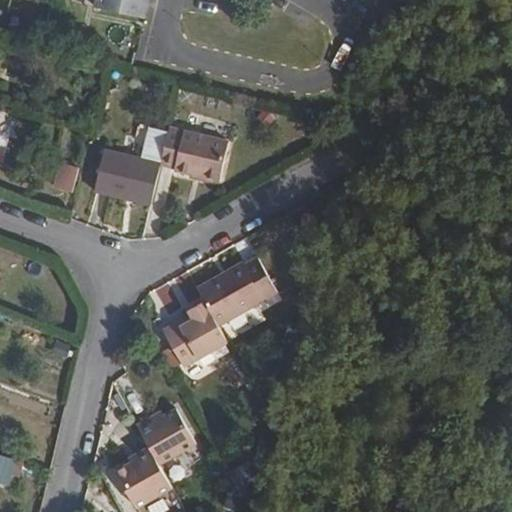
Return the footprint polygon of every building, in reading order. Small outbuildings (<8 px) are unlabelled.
[(106,0),(148,12),(150,0),(106,0)] [(161,161),(170,127),(138,119),(129,152),(161,161)] [(233,142),(170,127),(161,161),(190,166),(186,176),(222,185),(233,142)] [(98,186),(149,203),(161,161),(129,152),(109,147),(98,186)] [(50,187),(70,193),(78,169),(58,162),(50,187)] [(244,262),(199,288),(203,296),(219,324),(275,294),(257,262),(249,268),(244,262)] [(300,283),(303,268),(294,265),(291,279),(300,283)] [(219,324),(203,296),(189,304),(195,319),(181,325),(177,318),(158,330),(180,366),(227,339),(219,324)] [(137,425),(149,447),(159,465),(196,443),(177,410),(165,418),(152,426),(147,418),(137,425)] [(152,426),(165,418),(159,411),(147,418),(152,426)] [(133,511),(139,511),(174,491),(159,465),(149,447),(132,457),(135,466),(114,479),(133,511)] [(0,485),(8,488),(17,461),(0,455),(0,485)]
